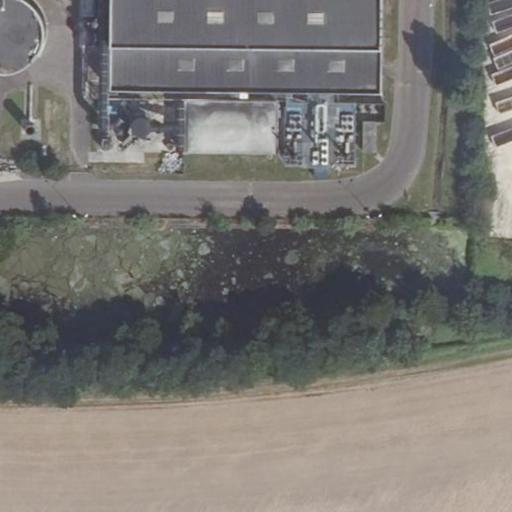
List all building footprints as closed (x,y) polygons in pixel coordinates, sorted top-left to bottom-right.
[(26,47),(28,40),(28,33),(27,26),(24,19),(21,12),(16,7),(10,3),(5,0),(0,0),(0,71),(1,72),(8,69),(14,65),(19,60),(23,54),(26,47)] [(103,0),(102,93),(373,97),(374,0),(103,0)] [(261,108),(168,107),(167,160),(260,161),(261,108)] [(284,110),(268,110),(268,171),(283,172),(284,110)] [(309,111),(294,111),(294,172),(309,172),(309,111)] [(336,111),(320,112),(320,173),(335,173),(336,111)] [(346,128),(345,159),(358,159),(359,129),(346,128)]
